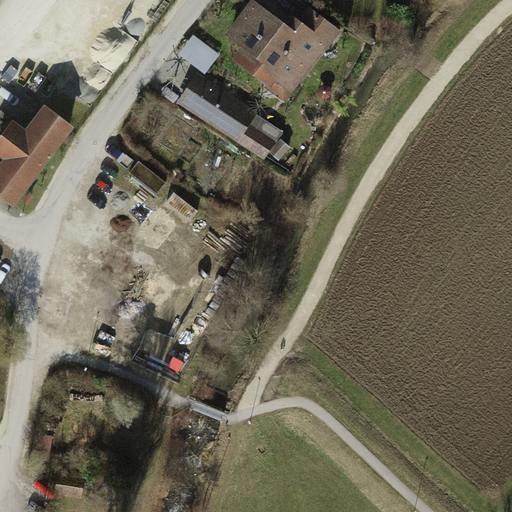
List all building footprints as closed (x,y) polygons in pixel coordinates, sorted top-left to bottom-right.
[(256,5),(232,36),(249,49),(238,63),(267,86),(279,71),(296,83),(326,44),(301,26),(295,35),(256,5)] [(338,31),(312,12),(301,26),(326,44),(327,45),(338,31)] [(218,54),(196,37),(182,55),(204,71),(218,54)] [(200,76),(183,101),(238,139),(255,113),(200,76)] [(14,123),(0,141),(0,159),(9,166),(0,177),(0,188),(21,204),(77,132),(47,110),(28,134),(14,123)]
